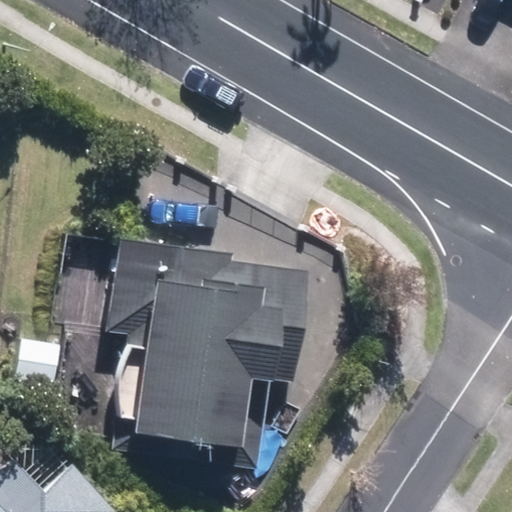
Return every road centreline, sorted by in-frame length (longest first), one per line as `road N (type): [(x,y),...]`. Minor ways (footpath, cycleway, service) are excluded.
road 1 (tertiary): [(182,0),(511,183)]
road 2 (residential): [(511,317),(386,511)]
